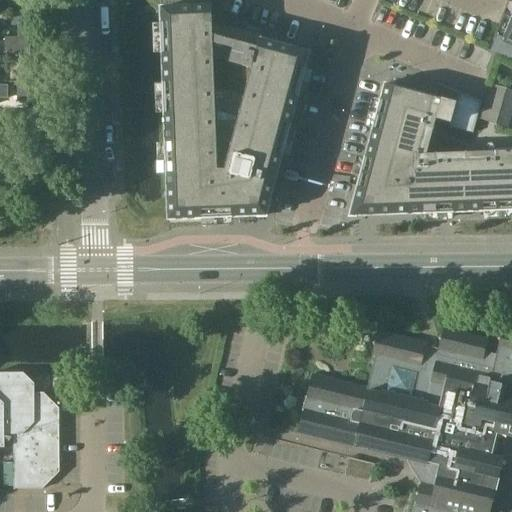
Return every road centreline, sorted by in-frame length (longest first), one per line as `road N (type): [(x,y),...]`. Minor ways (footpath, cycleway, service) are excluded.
road 1 (tertiary): [(95,269),(511,266)]
road 2 (residential): [(95,269),(86,0)]
road 3 (residential): [(305,231),(357,30)]
road 4 (residential): [(482,83),(357,30)]
